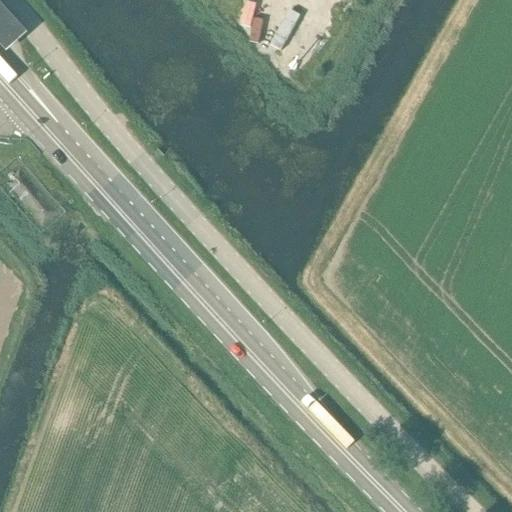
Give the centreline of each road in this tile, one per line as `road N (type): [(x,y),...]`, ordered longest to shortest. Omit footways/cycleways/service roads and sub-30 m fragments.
road 1 (unclassified): [(471,511),(96,110),(10,0)]
road 2 (primary): [(330,440),(310,408),(0,70)]
road 3 (primary): [(0,92),(299,418),(330,440)]
